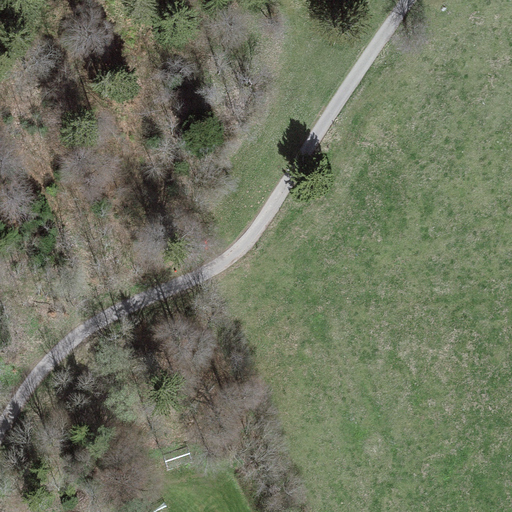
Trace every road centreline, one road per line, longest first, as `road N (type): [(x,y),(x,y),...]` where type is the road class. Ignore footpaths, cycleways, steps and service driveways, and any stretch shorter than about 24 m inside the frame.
road 1 (unclassified): [(184,283),(253,238),(413,0)]
road 2 (track): [(74,342),(148,482)]
